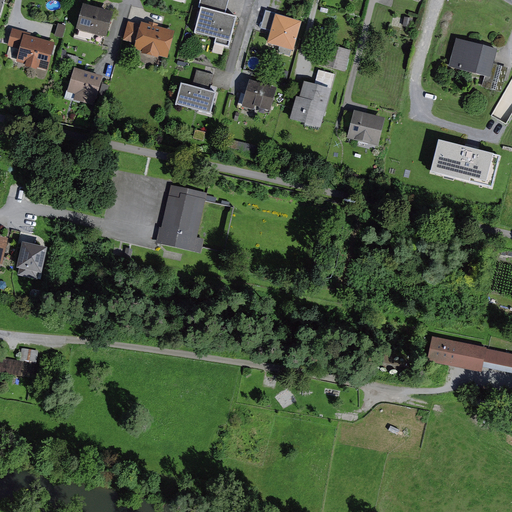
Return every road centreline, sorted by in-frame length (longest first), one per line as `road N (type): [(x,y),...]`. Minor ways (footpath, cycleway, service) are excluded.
road 1 (unclassified): [(0,118),(511,234)]
road 2 (residential): [(0,332),(273,368)]
